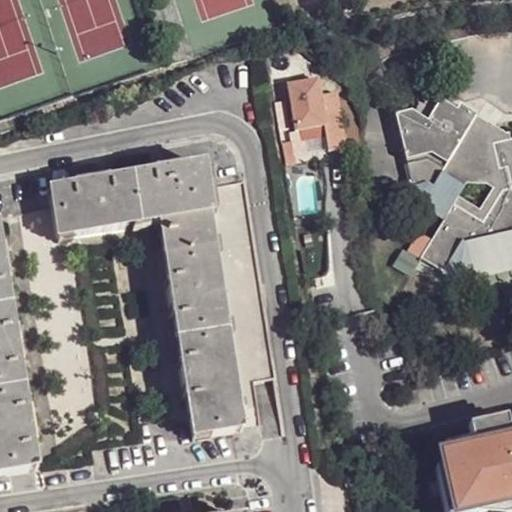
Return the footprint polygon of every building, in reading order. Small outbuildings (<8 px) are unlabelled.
[(318,82),(288,88),(298,134),(326,128),(332,154),(348,150),(337,95),(322,98),(318,82)] [(422,132),(436,110),(429,106),(418,109),(417,109),(410,114),(415,133),(422,132)] [(410,114),(395,118),(413,202),(421,209),(444,223),(434,241),(422,232),(409,253),(422,260),(420,264),(442,277),(445,271),(460,277),(492,270),(500,260),(511,267),(511,143),(509,144),(508,137),(505,138),(459,109),(452,120),(436,110),(422,132),(415,133),(410,114)] [(123,177),(43,190),(51,240),(155,224),(203,217),(206,216),(201,188),(198,166),(123,177)] [(270,376),(240,183),(201,188),(206,216),(203,217),(213,280),(225,361),(233,412),(251,409),(248,380),(270,376)] [(213,280),(203,217),(155,224),(187,440),(237,432),(233,412),(225,361),(213,280)] [(406,250),(395,267),(412,277),(420,264),(422,260),(409,253),(406,250)] [(0,475),(30,472),(0,282),(0,475)] [(490,432),(488,422),(465,428),(469,443),(483,439),(481,434),(490,432)] [(511,429),(511,427),(490,432),(481,434),(483,439),(469,443),(441,449),(445,469),(448,479),(434,481),(441,511),(442,511),(470,506),(470,511),(479,511),(498,507),(511,503),(511,429)] [(448,479),(445,469),(432,472),(434,481),(448,479)] [(357,511),(356,486),(319,488),(320,511),(357,511)] [(499,511),(511,511),(511,503),(498,507),(499,511)]
